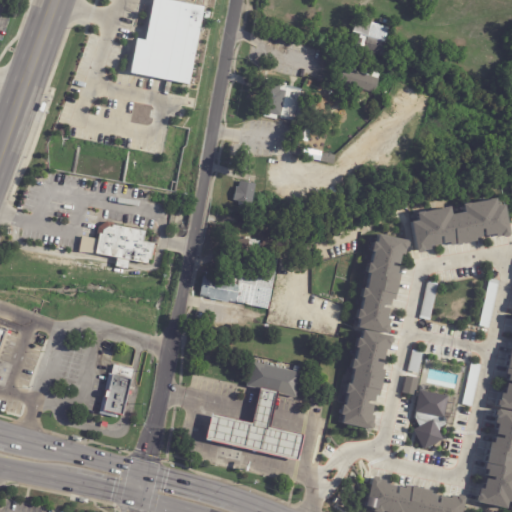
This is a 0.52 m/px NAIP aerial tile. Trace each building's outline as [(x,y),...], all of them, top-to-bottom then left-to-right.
[(155,0),(146,42),(137,42),(132,77),(188,87),(204,10),(155,0)] [(365,43),(366,39),(363,37),(364,34),(355,31),(358,24),(359,24),(363,14),(376,19),(375,22),(393,29),(384,55),(368,49),(369,47),(364,45),(365,43)] [(334,57),(330,69),(316,65),(321,48),(335,52),(334,57)] [(373,93),(332,80),(336,65),(348,69),(350,63),(357,65),(355,71),(360,72),(362,67),(368,69),(367,75),(377,78),(373,93)] [(285,86),(305,89),(300,119),(258,112),(262,83),(277,85),(276,89),(278,89),(278,85),(285,86)] [(334,154),(332,163),(301,157),(303,148),(334,154)] [(248,182),(255,184),(251,204),(246,203),(245,206),(237,205),(238,201),(232,200),(234,187),(237,187),(238,180),(248,182)] [(410,216),(500,201),(505,235),(416,250),(410,216)] [(153,261),(149,260),(148,265),(96,254),(100,235),(97,234),(99,227),(106,222),(113,224),(112,225),(146,232),(144,242),(156,245),(153,261)] [(374,235),(405,241),(388,331),(356,325),(374,235)] [(230,250),(228,250),(228,238),(252,238),(252,250),(230,250)] [(264,308),(263,308),(196,295),(200,275),(223,280),(224,276),(273,258),(264,308)] [(487,328),(497,281),(488,279),(477,326),(487,328)] [(436,284),(426,281),(418,318),(428,320),(436,284)] [(511,330),(511,408),(497,405),(511,330)] [(356,331),(388,337),(368,428),(337,421),(356,331)] [(255,387),(244,384),(250,360),(253,361),(300,371),(294,396),(274,391),(255,387)] [(469,406),(479,365),(470,363),(460,404),(469,406)] [(131,370),(134,370),(131,381),(133,382),(124,418),(119,416),(118,418),(102,413),(109,384),(110,384),(115,366),(131,370)] [(416,378),(404,376),(401,392),(413,395),(416,378)] [(274,391),(266,426),(299,433),(294,458),(201,437),(206,412),(247,421),(255,387),(274,391)] [(411,443),(438,447),(445,395),(418,391),(411,443)] [(323,399),(321,405),(310,402),(312,396),(323,399)] [(494,411),(511,414),(511,505),(475,497),(494,411)] [(371,511),(377,488),(468,507),(467,511),(371,511)]
